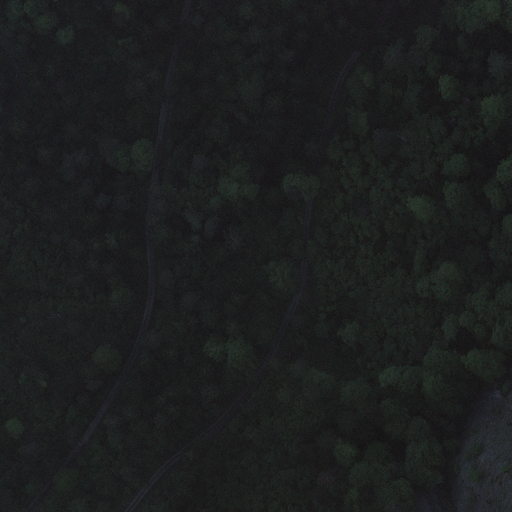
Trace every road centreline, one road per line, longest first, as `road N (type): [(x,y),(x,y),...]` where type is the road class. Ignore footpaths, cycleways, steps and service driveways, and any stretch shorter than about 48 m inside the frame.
road 1 (track): [(129,511),(261,373),(298,289),(330,105),(393,0)]
road 2 (track): [(28,511),(87,432),(143,326),(152,289),(150,204),(186,0)]
